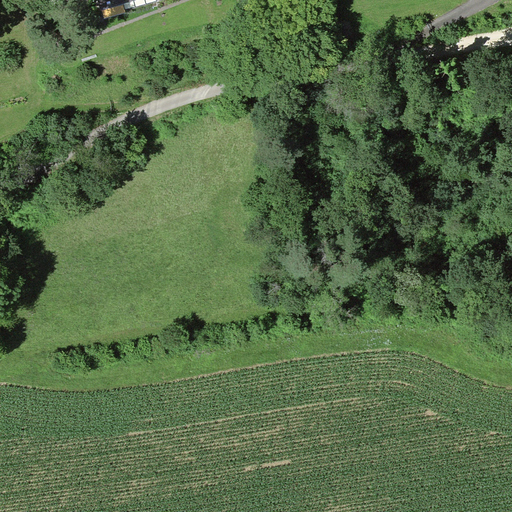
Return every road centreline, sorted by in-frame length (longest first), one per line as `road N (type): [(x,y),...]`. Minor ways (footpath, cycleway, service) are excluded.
road 1 (unclassified): [(0,195),(165,103),(511,34)]
road 2 (track): [(0,347),(176,326),(320,290),(511,282)]
